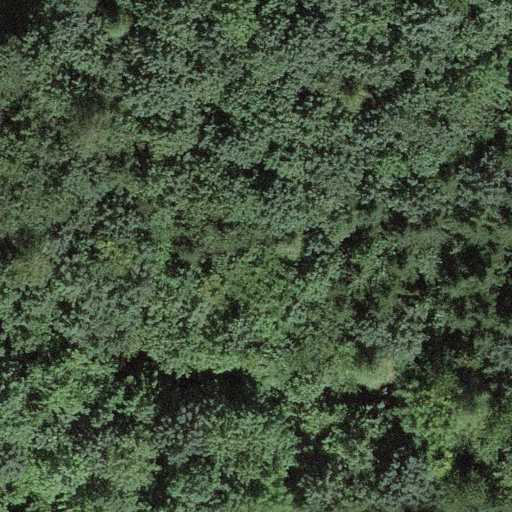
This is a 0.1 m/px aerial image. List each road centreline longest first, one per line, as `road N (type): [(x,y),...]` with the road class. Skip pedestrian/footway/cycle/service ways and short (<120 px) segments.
road 1 (track): [(359,391),(403,365),(511,25)]
road 2 (track): [(359,391),(0,302)]
